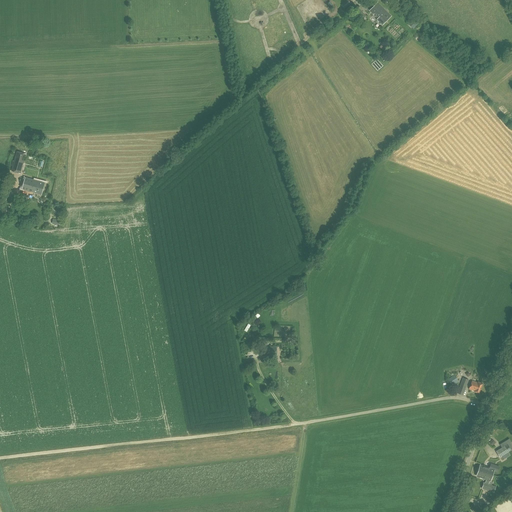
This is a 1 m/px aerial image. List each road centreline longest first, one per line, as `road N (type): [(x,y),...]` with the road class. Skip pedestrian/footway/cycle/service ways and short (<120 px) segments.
road 1 (track): [(0,458),(292,424)]
road 2 (unclassified): [(292,424),(447,397),(488,406)]
